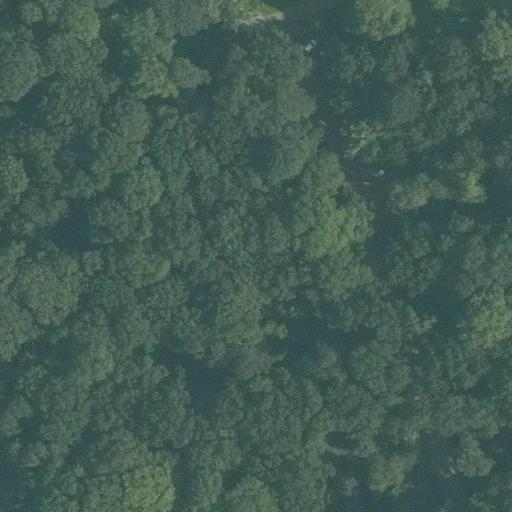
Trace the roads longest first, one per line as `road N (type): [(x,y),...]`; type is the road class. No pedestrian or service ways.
road 1 (unclassified): [(459,511),(353,181)]
road 2 (unclassified): [(353,181),(296,70),(258,25),(223,0)]
road 3 (unclassified): [(353,181),(511,170)]
